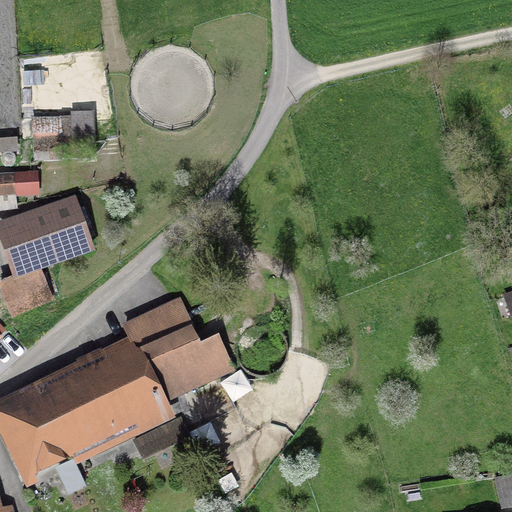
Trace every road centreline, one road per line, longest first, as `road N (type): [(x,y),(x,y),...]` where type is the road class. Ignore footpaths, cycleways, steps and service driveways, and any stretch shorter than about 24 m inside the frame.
road 1 (residential): [(0,387),(232,179),(276,100),(280,0)]
road 2 (track): [(281,80),(511,35)]
